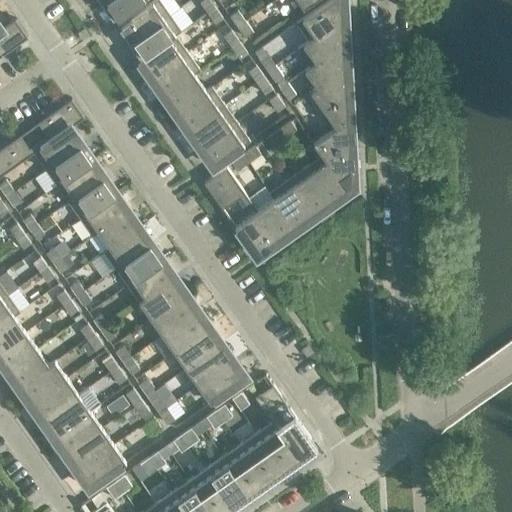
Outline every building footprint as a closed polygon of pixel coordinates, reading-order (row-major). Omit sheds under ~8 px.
[(141,0),(109,0),(111,3),(109,5),(117,17),(141,0)] [(171,13),(161,0),(154,0),(122,23),(130,35),(133,33),(136,38),(171,13)] [(214,6),(210,0),(201,0),(200,1),(207,11),(214,6)] [(346,8),(345,0),(327,0),(296,22),(308,40),(297,48),(346,14),(346,13),(343,15),(340,12),(346,8)] [(222,18),(214,6),(207,11),(215,23),(222,18)] [(238,9),(230,15),(237,26),(245,20),(238,9)] [(182,29),(171,13),(136,38),(139,42),(136,43),(144,54),(137,59),(138,60),(182,29)] [(347,34),(346,14),(297,48),(309,65),(304,69),(305,70),(347,40),(347,39),(344,41),(342,37),(347,34)] [(0,56),(28,36),(16,18),(2,27),(3,28),(0,30),(0,56)] [(253,31),(245,20),(237,26),(245,37),(253,31)] [(182,29),(138,60),(147,73),(149,71),(152,75),(150,77),(188,51),(176,34),(182,29)] [(239,41),(231,29),(223,34),(232,46),(239,41)] [(348,59),(347,40),(305,70),(317,87),(310,91),(311,92),(349,65),(349,64),(346,66),(343,63),(348,59)] [(247,53),(239,41),(232,46),(240,58),(247,53)] [(200,69),(188,51),(150,77),(160,91),(162,89),(165,93),(200,69)] [(267,52),(259,57),(268,69),(275,64),(267,52)] [(283,76),(275,64),(268,69),(276,81),(283,76)] [(264,76),(256,65),(248,70),(257,82),(264,76)] [(350,85),(349,65),(311,92),(335,126),(313,142),(314,143),(352,116),(350,89),(347,92),(345,88),(350,85)] [(201,69),(200,69),(165,93),(168,97),(165,99),(175,113),(212,86),(206,90),(195,73),(201,69)] [(272,88),(264,76),(257,82),(265,93),(272,88)] [(287,82),(280,87),(288,99),(296,94),(287,82)] [(225,104),(212,86),(175,113),(185,126),(187,124),(190,128),(225,104)] [(285,106),(276,94),(269,99),(277,111),(285,106)] [(84,116),(72,98),(38,122),(47,135),(29,147),(20,134),(0,148),(0,175),(34,152),(33,151),(71,125),(84,116)] [(237,122),(225,104),(190,128),(193,133),(190,134),(200,148),(237,122)] [(353,135),(352,116),(314,143),(322,154),(349,191),(356,186),(353,140),(350,142),(347,139),(353,135)] [(295,128),(290,121),(278,129),(284,136),(295,128)] [(250,140),(237,122),(200,148),(200,149),(203,147),(206,151),(203,153),(213,166),(250,140)] [(33,151),(34,152),(46,169),(81,144),(78,140),(80,138),(71,125),(33,151)] [(284,136),(278,129),(267,137),(272,145),(284,136)] [(84,148),(81,144),(46,169),(57,184),(94,158),(86,146),(84,148)] [(260,153),(255,145),(243,154),(248,161),(260,153)] [(248,161),(243,154),(231,162),(237,169),(248,161)] [(322,154),(305,166),(329,201),(333,198),(335,201),(349,191),(322,154)] [(103,171),(94,158),(57,184),(69,201),(103,176),(101,172),(103,171)] [(257,209),(226,166),(204,181),(222,208),(240,195),(252,212),(234,225),(257,256),(274,244),(272,241),(276,239),(278,241),(256,209),(257,209)] [(329,201),(305,166),(287,179),(314,216),(327,207),(325,204),(329,201)] [(106,181),(103,176),(69,201),(80,218),(118,191),(109,179),(106,181)] [(6,179),(0,183),(0,186),(7,196),(14,191),(6,179)] [(314,216),(287,179),(269,191),(294,226),(298,223),(300,226),(314,216)] [(21,201),(14,191),(7,196),(14,206),(21,201)] [(127,204),(118,191),(80,218),(92,234),(127,210),(124,206),(127,204)] [(294,226),(269,191),(269,192),(273,197),(257,209),(256,209),(278,241),(292,231),(290,229),(294,226)] [(130,214),(127,210),(92,234),(93,235),(99,231),(109,246),(103,250),(104,251),(141,225),(132,212),(130,214)] [(30,214),(23,219),(30,229),(37,223),(30,214)] [(24,233),(17,223),(9,228),(16,238),(24,233)] [(44,233),(37,223),(30,229),(37,238),(44,233)] [(150,237),(141,225),(104,251),(116,268),(150,243),(148,239),(150,237)] [(31,242),(24,233),(16,238),(23,248),(31,242)] [(153,247),(150,243),(116,268),(127,284),(165,258),(156,245),(153,247)] [(54,247),(46,252),(53,262),(60,257),(54,247)] [(47,266),(40,256),(33,261),(40,271),(47,266)] [(67,267),(60,257),(53,262),(60,272),(67,267)] [(174,271),(165,258),(127,284),(139,301),(174,277),(171,272),(174,271)] [(54,276),(47,266),(40,271),(47,281),(54,276)] [(177,281),(174,277),(139,301),(151,318),(188,291),(179,279),(177,281)] [(77,280),(70,285),(77,295),(84,290),(77,280)] [(0,299),(8,294),(0,281),(0,299)] [(71,299),(64,290),(56,295),(63,305),(71,299)] [(91,300),(84,290),(77,295),(84,305),(91,300)] [(197,304),(188,291),(151,318),(163,334),(197,310),(195,306),(197,304)] [(0,324),(20,310),(8,294),(0,299),(0,324)] [(78,309),(71,299),(63,305),(70,314),(78,309)] [(20,311),(20,310),(0,324),(0,349),(26,331),(15,315),(20,311)] [(200,314),(197,310),(163,334),(174,351),(212,325),(203,312),(200,314)] [(101,314),(93,319),(100,329),(107,323),(101,314)] [(94,333),(87,323),(80,328),(87,338),(94,333)] [(116,335),(107,323),(100,329),(108,340),(116,335)] [(221,337),(212,325),(174,351),(186,368),(221,343),(218,339),(221,337)] [(38,348),(26,331),(0,349),(0,361),(6,370),(38,348)] [(102,345),(94,333),(87,338),(95,350),(102,345)] [(389,347),(389,336),(378,336),(378,347),(384,347),(389,347)] [(224,347),(221,343),(186,368),(198,384),(235,358),(226,345),(224,347)] [(123,345),(115,350),(124,362),(131,357),(123,345)] [(49,364),(38,348),(6,370),(15,383),(17,381),(20,385),(55,360),(49,364)] [(118,366),(109,354),(102,360),(110,371),(118,366)] [(139,369),(131,357),(124,362),(132,374),(139,369)] [(236,359),(235,358),(198,384),(210,402),(248,375),(239,363),(236,365),(233,361),(236,359)] [(67,377),(55,360),(20,385),(23,389),(21,391),(29,403),(67,377)] [(126,378),(118,366),(110,371),(119,383),(126,378)] [(79,394),(67,377),(29,403),(38,416),(41,414),(44,418),(79,394)] [(146,378),(139,384),(147,395),(154,390),(146,378)] [(286,402),(273,384),(255,397),(272,420),(300,459),(317,446),(290,408),(288,409),(284,403),(286,402)] [(88,387),(79,394),(44,418),(47,422),(44,424),(53,437),(90,410),(100,403),(88,387)] [(141,399),(133,388),(126,393),(134,405),(141,399)] [(163,402),(154,390),(147,395),(155,407),(163,402)] [(249,403),(241,391),(231,397),(240,409),(249,403)] [(149,411),(141,399),(134,405),(142,416),(149,411)] [(232,414),(224,403),(215,409),(223,421),(232,414)] [(166,407),(159,412),(167,424),(175,419),(166,407)] [(223,421),(215,409),(206,416),(214,427),(223,421)] [(102,427),(90,410),(53,437),(62,449),(64,447),(67,451),(102,427)] [(161,428),(153,416),(146,421),(154,433),(161,428)] [(272,420),(256,432),(283,470),(300,459),(272,420)] [(199,438),(191,426),(181,433),(190,444),(199,438)] [(114,444),(102,427),(67,451),(70,456),(68,457),(76,470),(114,444)] [(283,470),(256,432),(239,443),(266,482),(283,470)] [(190,444),(181,433),(172,439),(181,451),(190,444)] [(266,482),(239,443),(222,455),(250,494),(266,482)] [(126,461),(114,444),(76,470),(77,471),(80,469),(82,473),(80,475),(89,487),(126,461)] [(166,461),(157,450),(148,456),(156,468),(166,461)] [(250,494),(222,455),(205,467),(233,506),(250,494)] [(156,468),(148,456),(139,463),(147,474),(156,468)] [(223,511),(233,506),(205,467),(189,479),(212,511),(223,511)] [(132,485),(124,473),(115,480),(123,491),(132,485)] [(212,511),(189,479),(172,490),(187,511),(212,511)] [(123,491),(115,480),(106,486),(114,498),(123,491)] [(187,511),(172,490),(155,502),(162,511),(187,511)] [(113,511),(106,501),(91,511),(113,511)] [(162,511),(155,502),(141,511),(162,511)]
